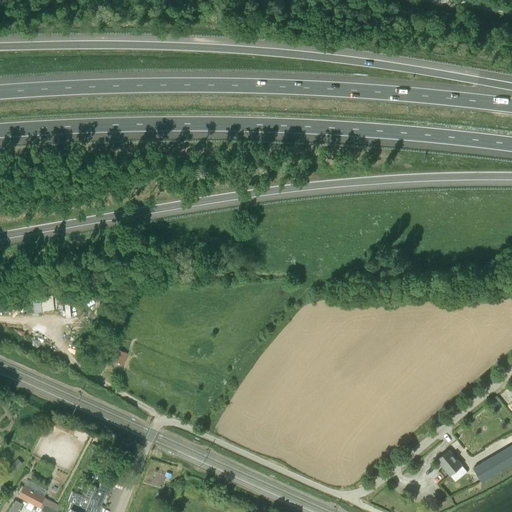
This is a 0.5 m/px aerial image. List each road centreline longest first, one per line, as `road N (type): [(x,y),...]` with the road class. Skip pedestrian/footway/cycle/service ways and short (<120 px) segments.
road 1 (motorway): [(0,237),(315,186),(511,177)]
road 2 (motorway): [(511,86),(262,51),(0,47)]
road 3 (motorway): [(511,105),(284,85),(0,91)]
road 4 (motorway): [(0,132),(267,126),(511,144)]
road 5 (unclassified): [(119,511),(162,421),(345,496),(374,485),(511,370)]
